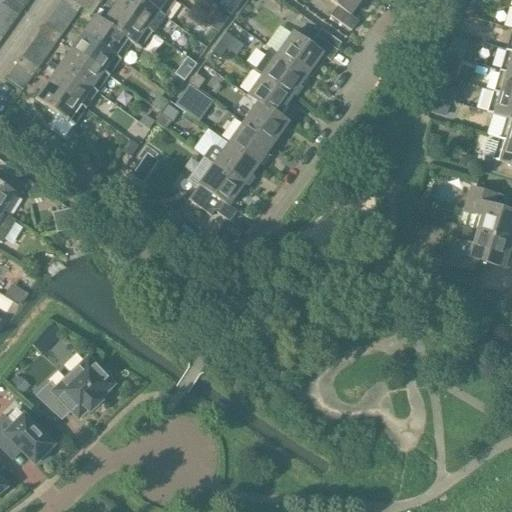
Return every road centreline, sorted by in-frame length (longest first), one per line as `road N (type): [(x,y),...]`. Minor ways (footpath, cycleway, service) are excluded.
road 1 (residential): [(281,210),(354,104),(364,61),(406,0)]
road 2 (residential): [(169,461),(105,467),(50,511)]
